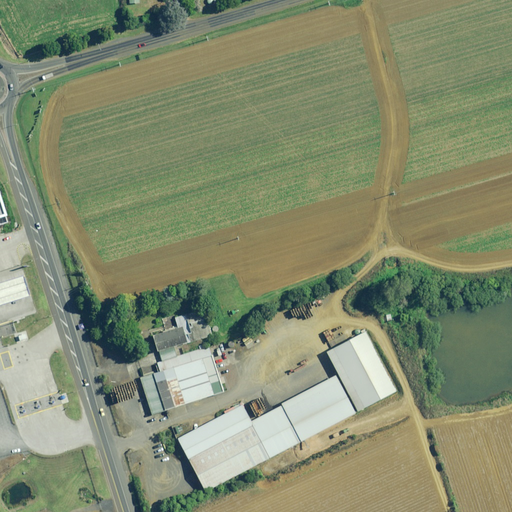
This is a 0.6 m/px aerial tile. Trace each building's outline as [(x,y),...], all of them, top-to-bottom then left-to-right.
[(0,283),(0,306),(29,297),(23,276),(0,283)] [(205,315),(150,330),(154,346),(209,330),(205,315)] [(364,327),(327,345),(359,407),(395,388),(364,327)] [(211,345),(141,365),(153,406),(223,386),(211,345)] [(243,404),(178,440),(207,493),(356,412),(336,376),(252,421),(243,404)]
